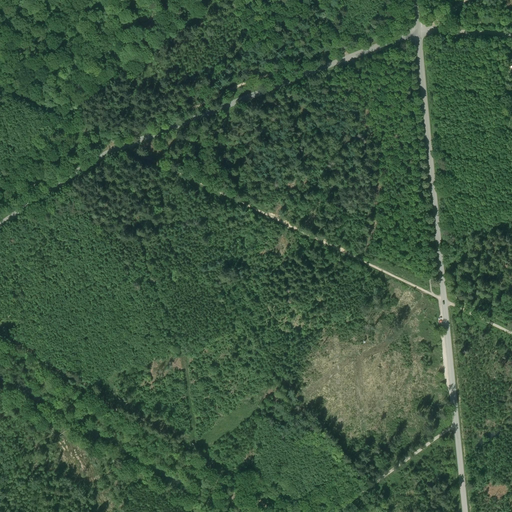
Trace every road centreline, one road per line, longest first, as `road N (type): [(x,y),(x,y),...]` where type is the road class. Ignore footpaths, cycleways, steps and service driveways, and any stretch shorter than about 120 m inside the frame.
road 1 (unclassified): [(466,511),(417,28)]
road 2 (tertiary): [(417,28),(97,157),(0,224)]
road 3 (track): [(106,136),(431,293)]
road 4 (track): [(0,390),(59,425),(75,396),(248,511)]
road 5 (track): [(431,293),(408,71),(390,30)]
road 6 (track): [(106,136),(140,132),(305,55),(342,48)]
road 7 (track): [(332,511),(458,421)]
road 8 (unknown): [(69,121),(92,86),(112,28),(141,0)]
